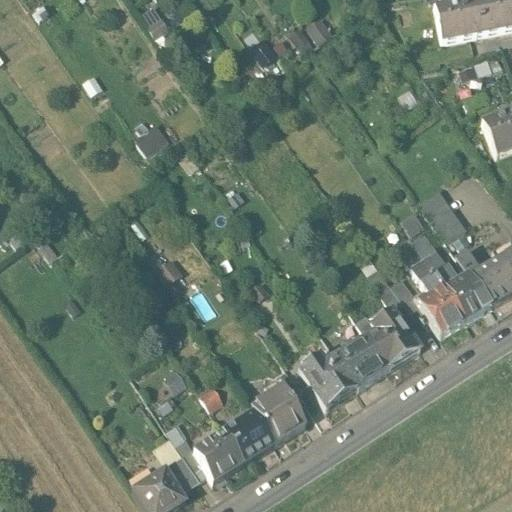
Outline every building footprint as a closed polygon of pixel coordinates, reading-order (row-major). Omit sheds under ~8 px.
[(468,9),(434,16),(441,51),(511,37),(511,1),(478,7),(478,6),(468,8),(468,9)] [(304,60),(331,42),(318,22),(291,41),(304,60)] [(161,27),(147,36),(153,46),(167,37),(161,27)] [(511,157),(511,118),(482,132),(496,165),(511,157)] [(149,163),(174,148),(162,129),(137,143),(149,163)] [(445,251),(464,237),(443,208),(424,222),(445,251)] [(403,226),(414,241),(428,231),(418,216),(403,226)] [(361,242),(367,250),(376,244),(370,236),(361,242)] [(497,265),(511,254),(511,249),(508,244),(491,256),(497,265)] [(511,299),(511,254),(497,265),(477,277),(463,257),(454,264),(466,282),(489,313),(489,314),(511,299)] [(423,268),(432,282),(445,273),(435,260),(423,268)] [(159,277),(170,295),(187,284),(176,266),(159,277)] [(419,290),(432,282),(423,268),(409,277),(419,290)] [(489,313),(466,282),(453,290),(454,286),(445,273),(432,282),(465,328),(489,313)] [(383,307),(393,300),(389,294),(376,276),(366,283),(383,307)] [(439,344),(465,328),(432,282),(419,290),(426,301),(431,304),(426,307),(421,307),(418,303),(413,307),(423,322),(419,325),(426,336),(431,332),(439,344)] [(399,287),(389,294),(393,300),(401,310),(411,303),(399,287)] [(387,377),(419,357),(391,317),(369,332),(374,339),(364,345),(387,377)] [(356,397),(387,377),(364,345),(333,364),(334,365),(356,397)] [(324,417),(356,397),(334,365),(324,371),(319,364),(297,378),(308,394),(304,398),(315,414),(319,410),(324,417)] [(278,390),(289,406),(298,400),(283,379),(274,385),(277,391),(278,390)] [(207,420),(221,411),(211,397),(205,401),(198,390),(190,396),(207,420)] [(273,451),(304,431),(289,406),(278,390),(277,391),(262,400),(266,406),(251,417),(253,420),(273,451)] [(243,470),(273,451),(253,420),(242,427),(240,424),(231,430),(233,433),(223,440),(243,470)] [(212,490),(243,470),(223,440),(192,460),(212,490)] [(141,511),(177,511),(185,508),(175,493),(193,481),(182,464),(131,497),(141,511)]
